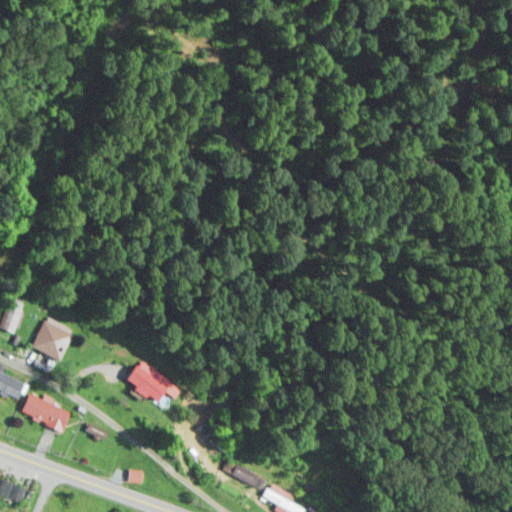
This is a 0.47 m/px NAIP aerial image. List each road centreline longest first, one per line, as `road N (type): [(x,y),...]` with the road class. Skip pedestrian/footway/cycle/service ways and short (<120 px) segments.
road 1 (residential): [(241,511),(95,404),(0,348)]
road 2 (secondary): [(184,511),(0,444)]
